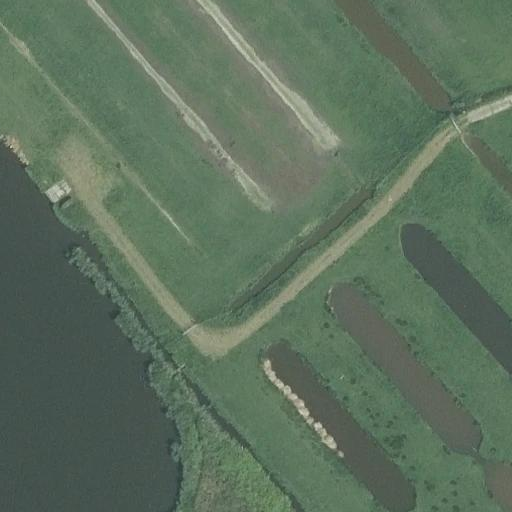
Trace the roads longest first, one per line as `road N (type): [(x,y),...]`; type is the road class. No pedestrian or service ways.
road 1 (track): [(77,179),(192,329),(215,344),(380,210),(459,125),(511,102)]
road 2 (track): [(48,196),(77,179),(0,93)]
